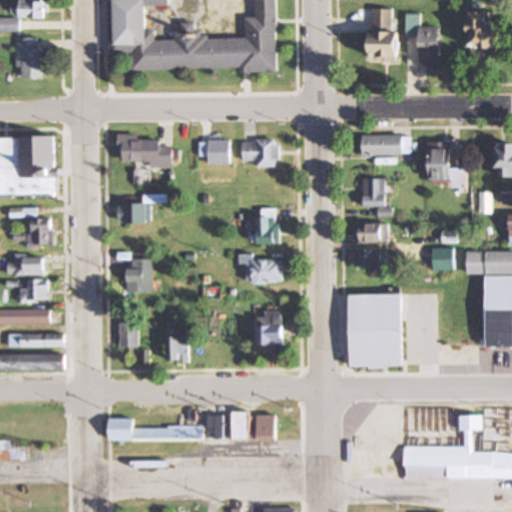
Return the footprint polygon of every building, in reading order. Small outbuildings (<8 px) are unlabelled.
[(0,31),(21,32),(21,18),(44,18),(45,1),(42,1),(41,0),(19,0),(20,3),(12,3),(11,17),(0,17),(0,31)] [(257,0),(258,20),(248,20),(249,40),(206,42),(205,38),(201,38),(201,31),(195,32),(195,23),(179,23),(180,30),(175,30),(175,39),(156,40),(155,30),(148,30),(147,6),(170,5),(170,0),(109,0),(111,28),(108,28),(109,51),(133,50),(134,68),(243,64),(243,70),(276,69),(274,0),(257,0)] [(398,31),(393,31),(393,9),(371,9),(372,61),(398,61),(398,31)] [(470,12),(471,53),(496,53),(495,11),(470,12)] [(441,26),(420,27),(419,14),(406,14),(407,37),(420,37),(420,65),(442,64),(441,26)] [(45,47),(38,47),(38,38),(16,38),(16,78),(45,78),(45,47)] [(161,140),(139,140),(139,134),(120,134),(120,163),(152,163),(152,168),(174,168),(174,147),(161,147),(161,140)] [(55,136),(0,136),(0,193),(53,193),(53,177),(62,177),(62,166),(56,167),(55,136)] [(410,156),(410,136),(363,136),(363,156),(410,156)] [(231,141),(200,141),(200,158),(209,158),(209,166),(231,166),(231,141)] [(279,141),(244,141),(244,167),(279,167),(279,141)] [(451,143),(430,143),(430,181),(452,181),(453,192),(468,192),(468,168),(451,168),(451,143)] [(511,178),(511,144),(498,144),(498,178),(511,178)] [(386,180),(364,180),(364,207),(378,207),(378,217),(392,217),(392,209),(386,209),(386,180)] [(481,194),(481,214),(491,214),(491,194),(481,194)] [(119,223),(150,223),(150,204),(119,204),(119,223)] [(38,208),(11,208),(11,216),(38,216),(38,208)] [(262,218),(257,218),(257,245),(279,245),(279,210),(261,210),(262,218)] [(16,241),(28,241),(28,246),(54,245),(53,218),(34,218),(34,233),(16,234),(16,241)] [(389,224),(355,224),(355,243),(389,243),(389,224)] [(454,272),(454,249),(433,249),(433,272),(454,272)] [(355,268),(383,268),(383,251),(355,251),(355,268)] [(468,252),(511,252),(511,348),(487,348),(487,274),(468,274),(468,252)] [(9,263),(9,275),(45,275),(45,254),(17,254),(17,263),(9,263)] [(153,292),(153,259),(129,259),(129,292),(153,292)] [(284,261),(249,261),(249,283),(284,283),(284,261)] [(29,288),(21,288),(21,299),(50,299),(50,279),(29,279),(29,288)] [(352,368),(351,297),(401,296),(403,367),(352,368)] [(51,308),(0,308),(0,371),(64,371),(64,355),(0,355),(0,323),(51,323),(51,308)] [(266,311),(267,317),(260,317),(260,346),(285,346),(285,311),(266,311)] [(121,323),(121,347),(140,347),(140,323),(121,323)] [(9,334),(10,347),(64,347),(64,334),(9,334)] [(168,338),(169,361),(180,360),(180,364),(191,363),(190,337),(168,338)] [(141,349),(142,365),(150,364),(149,349),(141,349)] [(234,412),(234,441),(251,441),(251,412),(234,412)] [(257,416),(258,438),(278,437),(278,415),(257,416)] [(210,416),(211,439),(226,438),(225,416),(210,416)] [(112,439),(204,439),(203,425),(169,425),(169,428),(135,428),(135,418),(112,418),(112,439)] [(511,481),(405,481),(405,447),(466,447),(466,432),(461,432),(461,418),(483,418),(483,431),(473,431),(473,454),(511,454),(511,481)] [(0,441),(0,461),(31,460),(31,440),(0,441)]
